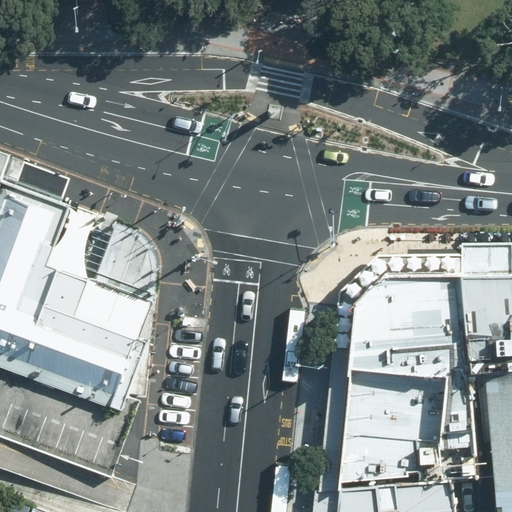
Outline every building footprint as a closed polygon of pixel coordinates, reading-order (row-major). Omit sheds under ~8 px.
[(437,32),(388,21),(385,36),(434,47),(437,32)] [(275,112),(271,111),(272,116),(274,120),(277,116),(280,113),(275,112)] [(82,194),(5,164),(0,176),(0,460),(29,472),(38,448),(96,471),(161,306),(97,282),(54,265),(82,194)] [(97,282),(161,306),(163,267),(161,250),(148,236),(120,221),(97,282)] [(351,285),(334,511),(456,511),(452,479),(480,478),(472,376),(467,277),(465,246),(386,247),(351,285)] [(511,511),(511,246),(465,246),(467,277),(472,376),(489,374),(504,511),(511,511)]
